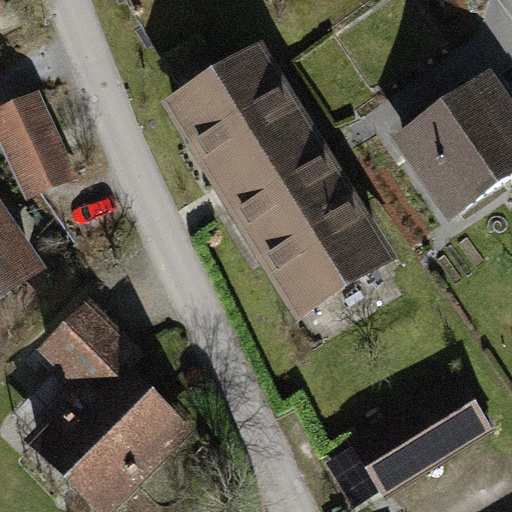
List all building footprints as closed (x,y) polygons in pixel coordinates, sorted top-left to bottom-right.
[(258,59),(176,110),(300,311),(382,261),(258,59)] [(511,131),(480,86),(406,137),(460,213),(511,176),(511,131)] [(34,99),(0,114),(0,131),(24,183),(65,163),(34,99)] [(0,223),(0,300),(13,292),(11,289),(34,273),(0,223)] [(92,394),(41,446),(105,508),(179,433),(115,371),(132,354),(91,315),(52,355),(92,394)] [(488,432),(456,380),(354,443),(386,495),(488,432)]
